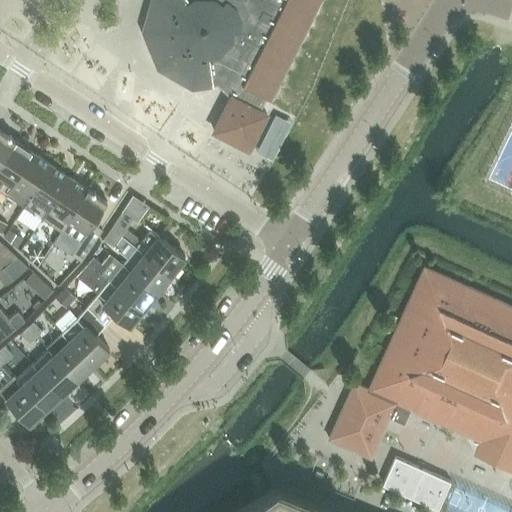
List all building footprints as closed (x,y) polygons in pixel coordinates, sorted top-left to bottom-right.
[(151,0),(143,32),(158,68),(192,88),(216,85),(230,98),(213,132),(248,149),(266,114),(259,111),(266,99),(268,100),(318,0),(151,0)] [(361,8),(364,0),(350,0),(349,3),(361,8)] [(0,162),(14,141),(0,131),(0,162)] [(14,141),(0,162),(0,176),(2,178),(0,180),(0,191),(5,194),(33,153),(14,141)] [(33,153),(5,194),(23,207),(51,165),(33,153)] [(51,165),(23,207),(41,218),(48,209),(69,177),(51,165)] [(48,209),(41,218),(60,231),(88,190),(69,177),(48,209)] [(107,202),(88,190),(60,231),(71,238),(72,236),(80,242),(107,202)] [(121,211),(107,232),(118,240),(121,235),(127,227),(132,219),(121,211)] [(135,247),(170,275),(184,257),(149,229),(141,239),(127,227),(121,235),(135,247)] [(8,229),(3,237),(16,248),(22,239),(8,229)] [(118,240),(107,232),(103,239),(113,247),(118,240)] [(77,247),(71,255),(80,262),(86,253),(77,247)] [(135,247),(122,263),(157,292),(170,275),(135,247)] [(42,257),(40,250),(33,250),(29,255),(32,261),(38,262),(42,257)] [(0,269),(3,267),(16,257),(17,257),(11,251),(10,251),(0,259),(0,269)] [(157,292),(122,263),(109,253),(101,263),(103,265),(97,272),(108,281),(108,280),(143,308),(157,292)] [(93,256),(87,263),(97,272),(103,265),(101,263),(93,256)] [(16,257),(3,267),(12,278),(27,267),(25,264),(17,257),(16,257)] [(143,308),(108,280),(108,281),(97,272),(87,263),(76,275),(97,293),(86,307),(104,324),(114,313),(129,326),(143,308)] [(511,306),(424,266),(368,389),(354,382),(328,438),(370,458),(389,417),(395,420),(407,417),(410,409),(480,441),(474,453),(511,470),(511,306)] [(67,308),(76,298),(64,287),(55,297),(67,308)] [(77,318),(61,332),(92,365),(109,350),(95,335),(104,324),(86,307),(77,318)] [(0,336),(2,339),(15,328),(7,319),(8,319),(0,308),(0,336)] [(24,321),(17,312),(7,319),(15,328),(24,321)] [(26,327),(35,336),(42,330),(33,321),(26,327)] [(35,336),(26,327),(20,333),(29,343),(35,336)] [(92,365),(61,332),(45,347),(47,349),(48,349),(76,380),(92,365)] [(0,348),(0,353),(5,361),(12,355),(4,345),(0,348)] [(47,349),(32,363),(61,394),(76,380),(48,349),(47,349)] [(61,394),(32,363),(16,378),(45,409),(61,394)] [(45,409),(16,378),(13,375),(0,387),(0,393),(28,424),(45,409)] [(394,456),(382,484),(437,509),(450,482),(394,456)] [(315,471),(312,478),(320,481),(323,474),(315,471)] [(272,490),(252,504),(249,500),(231,511),(338,511),(277,487),(272,490)]
